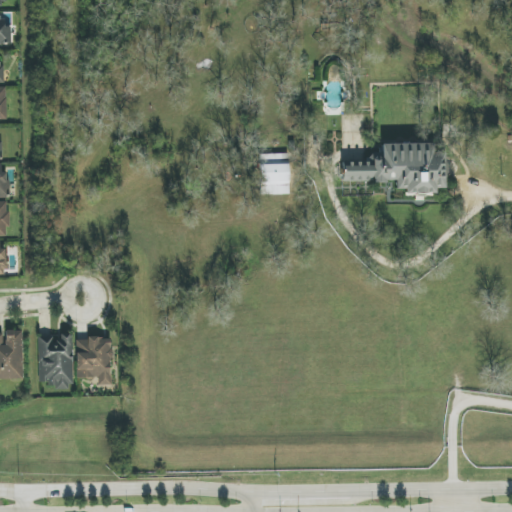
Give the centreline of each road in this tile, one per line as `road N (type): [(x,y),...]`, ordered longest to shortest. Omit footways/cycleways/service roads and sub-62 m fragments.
road 1 (secondary): [(250,490),(0,492)]
road 2 (secondary): [(352,511),(511,510)]
road 3 (secondary): [(511,486),(353,492)]
